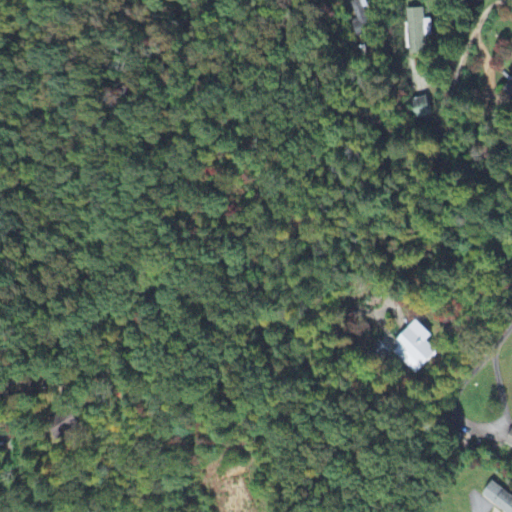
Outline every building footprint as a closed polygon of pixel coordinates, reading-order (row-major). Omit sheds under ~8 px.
[(365,0),(361,0),(351,3),(356,20),(349,22),(354,36),(371,31),(364,10),(368,8),(365,0)] [(424,9),(406,10),(408,55),(426,54),(425,28),(431,28),(431,21),(424,21),(424,9)] [(511,82),(502,92),(511,101),(511,82)] [(410,101),(414,121),(431,117),(426,97),(410,101)] [(433,337),(419,323),(390,350),(416,376),(439,353),(428,342),(433,337)] [(56,441),(81,428),(71,410),(47,422),(56,441)] [(502,511),(511,511),(511,497),(492,483),(482,497),(502,511)]
